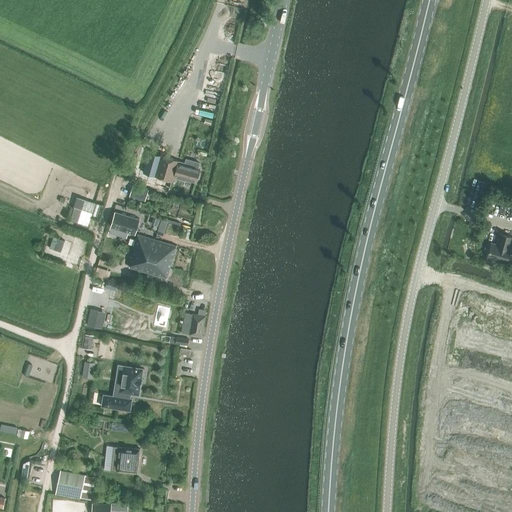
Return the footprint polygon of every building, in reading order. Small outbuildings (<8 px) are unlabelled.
[(149,153),(144,173),(156,176),(173,181),(173,179),(174,178),(185,181),(186,179),(196,182),(196,181),(198,180),(199,176),(198,175),(200,169),(199,169),(198,168),(200,163),(186,159),(185,163),(178,161),(178,162),(162,157),(149,153)] [(133,186),(129,196),(145,201),(148,190),(133,186)] [(76,197),(72,207),(74,208),(69,222),(77,224),(82,210),(85,200),(76,197)] [(123,231),(128,216),(117,212),(112,228),(123,231)] [(139,220),(128,216),(123,231),(134,235),(139,220)] [(159,227),(157,231),(164,233),(167,221),(161,219),(159,227)] [(137,234),(132,250),(171,262),(176,246),(137,234)] [(487,258),(506,264),(510,249),(509,249),(511,239),(511,237),(499,234),(496,245),(491,243),(487,258)] [(62,252),(65,241),(53,237),(49,248),(62,252)] [(167,278),(171,262),(132,250),(128,266),(167,278)] [(96,265),(94,275),(106,278),(109,269),(96,265)] [(91,309),(87,325),(95,327),(98,311),(91,309)] [(181,333),(202,337),(205,316),(185,313),(183,321),(183,323),(181,333)] [(91,349),(93,336),(86,334),(84,348),(91,349)] [(180,344),(188,346),(188,345),(189,339),(179,338),(178,344),(180,344)] [(95,363),(85,362),(83,377),(92,379),(95,363)] [(142,369),(123,366),(118,397),(103,395),(102,406),(130,411),(131,399),(129,399),(130,394),(138,395),(140,385),(141,385),(142,379),(141,379),(142,369)] [(22,430),(20,437),(27,438),(28,431),(22,430)] [(140,449),(114,446),(111,470),(137,473),(140,449)] [(20,479),(27,481),(31,462),(24,461),(20,479)] [(81,497),(91,499),(95,477),(86,475),(60,470),(56,493),(81,498),(81,497)] [(109,511),(110,504),(92,503),(91,511),(109,511)]
